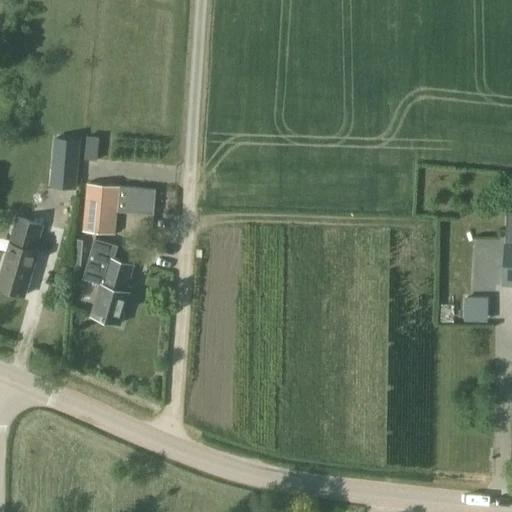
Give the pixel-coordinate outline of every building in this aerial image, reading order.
[(99,137),(87,135),(84,159),(97,160),(99,137)] [(79,141),(55,139),(52,185),(75,187),(79,141)] [(88,184),(84,233),(116,235),(118,212),(153,215),(155,190),(120,186),(88,184)] [(511,211),(507,212),(503,285),(511,285),(511,211)] [(10,243),(0,277),(0,288),(25,296),(38,251),(36,251),(43,225),(18,218),(11,243),(10,243)] [(101,284),(92,315),(121,324),(130,292),(127,291),(135,265),(115,259),(119,245),(95,238),(83,279),(101,284)] [(463,294),(462,318),(487,319),(488,295),(463,294)]
